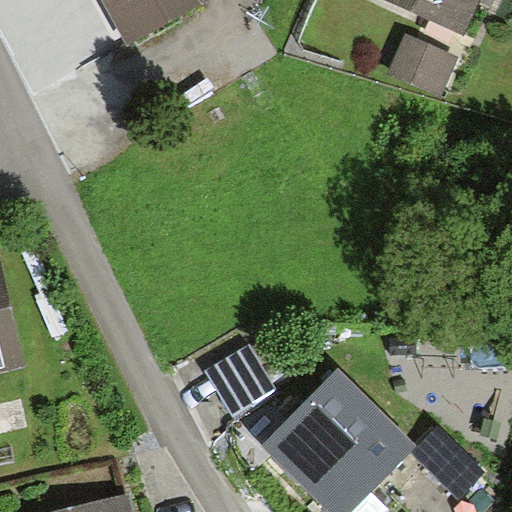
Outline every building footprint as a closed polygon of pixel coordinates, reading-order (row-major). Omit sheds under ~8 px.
[(102,0),(127,45),(208,1),(210,0),(102,0)] [(481,0),(381,0),(465,35),(481,0)] [(453,56),(403,35),(388,71),(438,91),(453,56)] [(0,375),(27,369),(0,258),(0,375)] [(252,348),(209,374),(235,419),(279,394),(252,348)] [(348,377),(269,455),(325,511),(350,511),(412,451),(387,426),(392,421),(348,377)] [(133,511),(130,499),(78,511),(133,511)]
